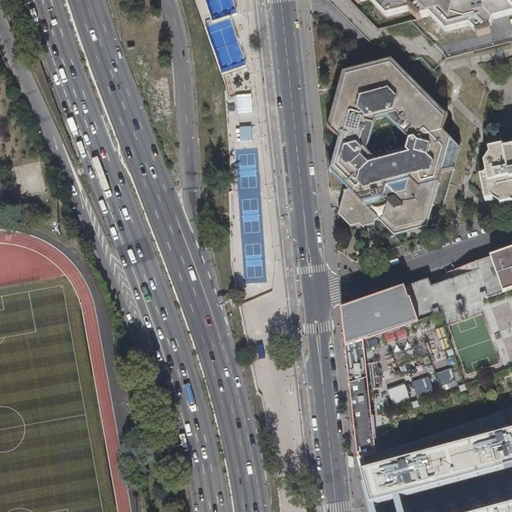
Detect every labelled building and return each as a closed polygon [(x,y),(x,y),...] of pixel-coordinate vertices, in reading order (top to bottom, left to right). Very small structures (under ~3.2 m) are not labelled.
[(511,0),(353,0),(357,4),(361,3),(361,2),(367,0),(370,0),(387,16),(408,10),(418,20),(422,19),(422,18),(429,16),(447,33),(470,27),(477,33),(476,34),(479,37),(491,34),(492,30),(490,29),(493,22),(511,15),(511,0)] [(344,85),(343,89),(401,74),(392,65),(349,76),(346,78),(344,85)] [(375,222),(376,221),(376,220),(376,219),(379,218),(399,236),(428,228),(443,173),(452,141),(445,133),(429,117),(432,107),(401,74),(343,89),(332,132),(339,141),(331,173),(346,188),(352,194),(348,206),(350,207),(352,208),(353,209),(355,211),(356,213),(357,214),(359,216),(360,218),(361,220),(361,221),(361,222),(369,220),(370,223),(375,222)] [(447,123),(432,107),(429,117),(445,133),(447,123)] [(461,151),(452,141),(443,173),(456,172),(459,158),(461,151)] [(511,149),(504,151),(503,147),(490,151),(492,163),(485,164),(487,174),(485,177),(482,178),(487,201),(501,199),(502,206),(511,203),(511,149)] [(234,196),(244,226),(269,218),(260,188),(234,196)] [(374,226),(375,222),(370,223),(369,220),(361,222),(361,221),(361,220),(360,218),(359,216),(357,214),(356,213),(355,211),(353,209),(352,208),(350,207),(348,206),(352,194),(346,188),(340,214),(352,226),(359,224),(360,226),(361,226),(365,228),(374,226)] [(375,222),(378,222),(393,236),(395,237),(399,236),(379,218),(376,219),(376,220),(376,221),(375,222)] [(511,251),(501,255),(484,261),(477,263),(478,266),(479,269),(432,287),(429,280),(414,286),(407,288),(374,300),(350,308),(342,311),(352,338),(345,340),(346,344),(347,361),(352,404),(354,420),(361,419),(362,433),(364,451),(358,454),(359,461),(359,464),(362,464),(363,468),(364,472),(362,473),(371,507),(375,506),(511,468),(511,251)] [(281,256),(256,259),(261,307),(286,304),(281,256)] [(361,419),(354,420),(356,435),(362,433),(361,419)] [(364,451),(362,433),(356,435),(358,454),(364,451)]
